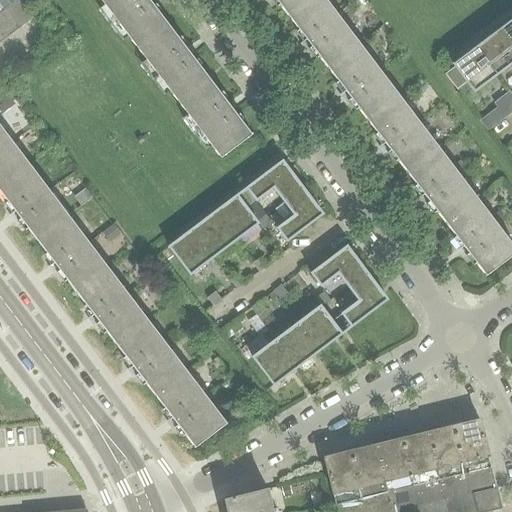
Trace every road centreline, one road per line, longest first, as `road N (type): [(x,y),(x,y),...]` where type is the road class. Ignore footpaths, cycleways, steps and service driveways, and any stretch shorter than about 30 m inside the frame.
road 1 (residential): [(460,340),(202,0)]
road 2 (residential): [(156,509),(460,340)]
road 3 (tertiary): [(102,433),(0,299)]
